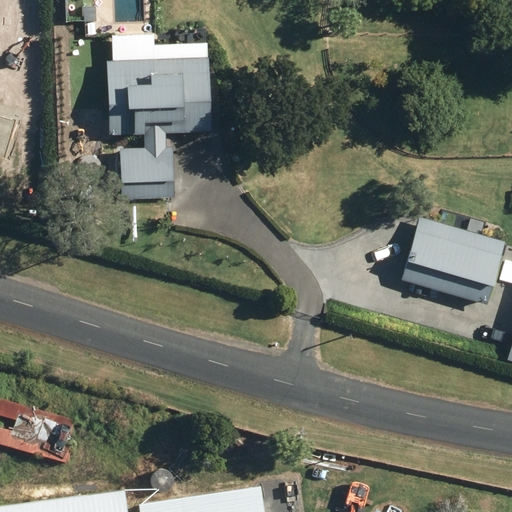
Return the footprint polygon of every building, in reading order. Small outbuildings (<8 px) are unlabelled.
[(123,198),(174,196),(172,148),(164,149),(164,131),(210,129),(207,42),(156,44),(156,33),(111,35),(112,60),(106,60),(109,135),(145,133),(145,148),(121,149),(123,198)] [(17,122),(0,120),(0,148),(15,150),(17,122)] [(488,304),(506,242),(420,217),(402,280),(488,304)] [(0,445),(66,464),(77,420),(0,397),(0,445)] [(265,511),(261,485),(137,504),(138,511),(265,511)] [(0,511),(128,511),(126,489),(0,505),(0,511)]
